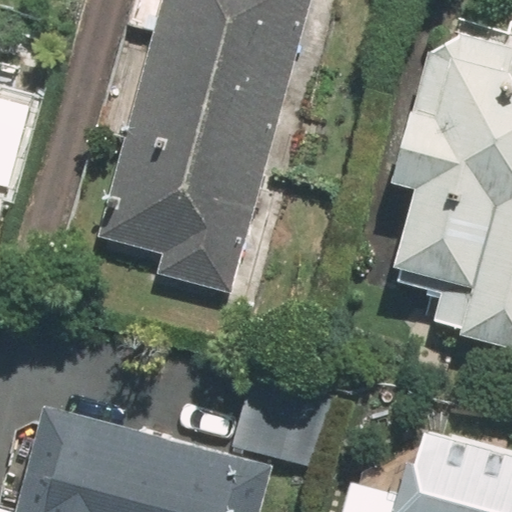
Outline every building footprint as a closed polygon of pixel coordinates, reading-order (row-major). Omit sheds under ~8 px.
[(238,296),(315,0),(169,0),(110,231),(168,246),(160,276),(238,296)] [(511,28),(440,10),(404,154),(437,162),(410,270),(457,281),(444,333),(511,349),(511,28)] [(0,193),(35,62),(0,52),(0,193)] [(242,511),(259,445),(56,394),(26,511),(242,511)] [(511,511),(511,445),(419,430),(409,489),(352,479),(346,511),(511,511)]
